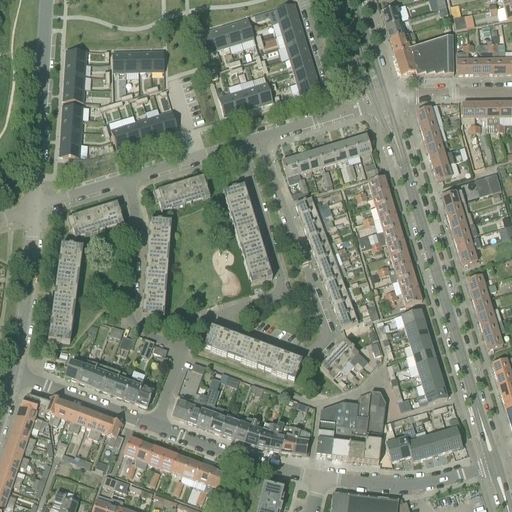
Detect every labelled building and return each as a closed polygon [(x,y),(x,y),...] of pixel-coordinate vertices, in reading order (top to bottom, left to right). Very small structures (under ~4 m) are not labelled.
[(435,0),(439,13),(446,10),(443,0),(435,0)] [(511,0),(501,0),(504,10),(511,8),(511,0)] [(294,7),(274,13),(278,25),(298,19),(294,7)] [(511,21),(511,8),(504,10),(496,12),(498,18),(499,24),(511,21)] [(455,9),(450,10),(451,17),(459,15),(458,9),(455,9)] [(398,10),(380,16),(385,29),(402,24),(398,10)] [(446,10),(439,13),(441,20),(448,18),(446,10)] [(298,19),(278,25),(281,38),(301,31),(298,19)] [(460,20),(453,21),(456,34),(457,33),(466,31),(464,19),(460,20)] [(248,22),(235,26),(241,46),(254,42),(248,22)] [(389,43),(406,38),(402,24),(385,29),(389,43)] [(235,26),(223,30),(229,50),(241,46),(235,26)] [(223,30),(211,34),(217,53),(229,50),(223,30)] [(301,31),(281,38),(285,50),(305,44),(301,31)] [(211,34),(198,37),(204,57),(217,53),(211,34)] [(415,45),(417,45),(414,36),(406,38),(389,43),(394,57),(416,50),(415,45)] [(416,79),(453,79),(452,39),(416,50),(394,57),(401,80),(415,75),(416,79)] [(305,44),(285,50),(289,62),(309,56),(305,44)] [(497,48),(492,48),(492,55),(493,63),(493,78),(505,77),(505,55),(499,55),(499,54),(497,54),(497,48)] [(66,53),(65,66),(86,67),(86,54),(66,53)] [(150,55),(138,56),(138,76),(151,76),(150,55)] [(163,55),(150,55),(151,76),(164,75),(163,55)] [(125,56),(112,56),(112,77),(125,76),(125,56)] [(138,56),(125,56),(125,76),(138,76),(138,56)] [(309,56),(289,62),(293,74),(312,68),(309,56)] [(469,78),(481,78),(480,63),(469,64),(468,64),(469,78)] [(493,78),(492,63),(480,63),(481,78),(493,78)] [(468,64),(456,64),(456,78),(469,78),(468,64)] [(65,66),(64,79),(72,79),(85,80),(86,67),(65,66)] [(312,68),(293,74),(296,86),(316,80),(312,68)] [(64,79),(63,92),(84,93),(85,80),(72,79),(64,79)] [(316,80),(296,86),(300,98),(320,92),(316,80)] [(267,86),(254,89),(260,109),(273,105),(267,86)] [(254,89),(242,93),(248,113),(260,109),(254,89)] [(63,92),(62,105),(83,106),(84,93),(63,92)] [(242,93),(230,97),(236,117),(248,113),(242,93)] [(230,97),(218,100),(224,120),(236,117),(230,97)] [(499,120),(511,120),(510,105),(498,106),(499,120)] [(462,121),(474,121),(474,106),(461,106),(462,121)] [(474,121),(487,121),(486,106),(474,106),(474,121)] [(498,106),(486,106),(487,129),(493,129),(493,136),(499,136),(499,129),(499,127),(499,120),(498,106)] [(62,109),(61,122),(82,123),(83,110),(62,109)] [(430,110),(415,115),(419,126),(434,122),(430,110)] [(172,115),(160,118),(165,138),(178,134),(172,115)] [(160,118),(147,122),(153,142),(165,138),(160,118)] [(61,122),(61,134),(81,136),(82,123),(61,122)] [(147,122),(135,126),(141,145),(153,142),(147,122)] [(419,126),(421,132),(423,138),(437,134),(438,134),(434,122),(419,126)] [(135,126),(123,129),(129,149),(141,145),(135,126)] [(123,129),(111,133),(116,153),(129,149),(123,129)] [(61,134),(60,147),(80,148),(81,136),(61,134)] [(440,145),(437,134),(423,138),(424,144),(426,150),(440,145)] [(359,159),(371,155),(366,138),(354,141),(359,159)] [(347,163),(359,159),(354,141),(342,145),(347,163)] [(335,166),(347,163),(342,145),(330,149),(335,166)] [(444,157),(442,152),(440,145),(426,150),(430,161),(444,157)] [(60,147),(59,160),(80,161),(80,148),(60,147)] [(323,170),(335,166),(330,149),(318,152),(323,170)] [(311,174),(323,170),(318,152),(306,156),(311,174)] [(444,157),(430,161),(433,173),(447,169),(447,168),(454,166),(450,155),(444,157)] [(311,174),(306,156),(293,160),(299,177),(311,174)] [(293,160),(281,163),(289,188),(298,185),(298,184),(301,183),(299,177),(293,160)] [(373,180),(378,178),(376,171),(376,172),(374,166),(365,169),(366,175),(371,174),(373,180)] [(346,169),(348,176),(354,174),(352,167),(346,169)] [(433,173),(437,185),(442,183),(451,180),(447,169),(433,173)] [(322,176),(324,183),(330,181),(328,174),(322,176)] [(356,181),(354,174),(348,176),(350,183),(356,181)] [(486,180),(491,197),(501,194),(496,177),(486,180)] [(203,179),(194,182),(173,188),(179,210),(210,200),(206,190),(207,190),(206,187),(205,187),(203,179)] [(388,192),(384,180),(367,185),(371,197),(388,192)] [(330,181),(324,183),(326,190),(327,194),(330,193),(329,189),(332,188),(330,181)] [(153,195),(152,195),(156,206),(156,205),(158,205),(162,215),(179,210),(173,188),(158,193),(158,194),(153,195)] [(306,188),(300,190),(301,195),(302,197),(305,196),(308,195),(306,188)] [(231,193),(222,195),(232,226),(253,220),(244,189),(236,191),(231,192),(231,193)] [(371,197),(375,210),(391,205),(388,192),(371,197)] [(447,197),(441,199),(445,211),(459,206),(465,205),(461,193),(455,194),(447,197)] [(302,197),(301,195),(291,198),(293,204),(306,200),(305,196),(302,197)] [(501,203),(499,196),(492,198),(494,205),(501,203)] [(298,219),(315,213),(313,207),(311,202),(295,208),(294,208),(298,219)] [(375,210),(379,222),(395,217),(391,205),(375,210)] [(117,206),(108,208),(87,215),(93,236),(123,227),(120,216),(121,216),(120,213),(119,213),(117,206)] [(462,218),(459,206),(445,211),(448,222),(462,218)] [(325,220),(323,213),(322,211),(315,213),(298,219),(303,231),(319,224),(320,225),(325,223),(325,222),(326,222),(325,220)] [(72,220),(67,222),(67,221),(66,221),(70,232),(72,231),(75,241),(93,236),(87,215),(72,219),(72,220)] [(379,222),(382,235),(399,230),(395,217),(379,222)] [(448,222),(450,229),(452,234),(466,230),(462,218),(448,222)] [(262,251),(253,220),(232,226),(241,257),(262,251)] [(319,224),(303,231),(307,242),(324,235),(324,236),(329,234),(330,233),(329,231),(327,225),(326,222),(325,222),(325,223),(320,225),(319,224)] [(157,224),(149,223),(146,256),(168,257),(171,225),(161,224),(157,223),(157,224)] [(399,230),(382,235),(383,235),(358,242),(362,254),(371,252),(381,249),(386,247),(403,242),(399,230)] [(452,234),(453,239),(455,246),(469,241),(466,230),(452,234)] [(307,242),(311,253),(328,247),(324,236),(324,235),(307,242)] [(469,241),(455,246),(459,257),(473,253),(480,250),(477,241),(470,243),(469,241)] [(390,259),(406,254),(403,242),(386,247),(390,259)] [(335,247),(334,245),(328,247),(311,253),(315,264),(338,256),(337,253),(335,247)] [(73,248),(69,248),(61,247),(56,279),(78,282),(82,250),(73,249),(73,248)] [(264,284),(271,282),(272,282),(262,251),(241,257),(251,288),(260,285),(260,286),(264,285),(264,284)] [(473,253),(459,257),(462,269),(476,265),(473,253)] [(390,259),(394,272),(410,267),(406,254),(390,259)] [(166,289),(168,257),(146,256),(144,288),(166,289)] [(319,276),(343,267),(342,265),(339,258),(338,256),(315,264),(319,276)] [(346,278),(346,276),(344,270),(343,267),(319,276),(324,287),(341,281),(346,279),(347,279),(346,278)] [(394,272),(398,284),(414,279),(410,267),(394,272)] [(372,286),(379,284),(377,277),(370,280),(372,286)] [(74,314),(78,282),(56,279),(52,311),(74,314)] [(398,284),(401,297),(418,292),(414,279),(398,284)] [(481,279),(466,283),(470,295),(484,290),(481,279)] [(324,287),(328,298),(345,292),(341,281),(324,287)] [(163,322),(163,321),(166,289),(144,288),(142,320),(149,321),(150,321),(154,322),(154,321),(163,322)] [(470,295),(472,300),(474,306),(488,302),(484,290),(470,295)] [(332,310),(349,303),(345,292),(328,298),(332,310)] [(405,309),(422,304),(418,292),(401,297),(405,309)] [(474,306),(476,313),(477,318),(491,314),(488,302),(474,306)] [(336,321),(353,315),(349,303),(332,310),(336,321)] [(369,318),(362,321),(364,326),(367,325),(371,323),(372,325),(379,322),(375,309),(367,312),(369,318)] [(52,311),(48,343),(56,344),(56,345),(60,346),(60,345),(70,346),(74,314),(52,311)] [(423,323),(420,313),(400,319),(403,329),(423,323)] [(477,318),(479,323),(481,330),(495,326),(491,314),(477,318)] [(336,321),(341,332),(357,326),(353,315),(336,321)] [(423,323),(403,329),(406,339),(426,333),(423,323)] [(495,326),(481,330),(483,336),(484,342),(498,337),(504,336),(501,324),(495,326)] [(91,328),(86,335),(86,336),(95,339),(98,330),(91,328)] [(113,329),(110,338),(119,341),(123,333),(113,329)] [(211,330),(210,330),(208,337),(207,337),(206,342),(203,350),(233,362),(241,341),(211,330)] [(373,333),(368,335),(372,345),(377,343),(373,333)] [(406,339),(409,349),(429,342),(426,333),(406,339)] [(484,342),(488,353),(502,349),(498,337),(484,342)] [(128,354),(132,343),(123,339),(119,350),(128,354)] [(241,341),(233,362),(263,373),(271,352),(241,341)] [(145,342),(139,357),(148,360),(154,345),(150,344),(145,342)] [(409,349),(412,358),(432,352),(429,342),(409,349)] [(345,343),(336,352),(349,364),(358,356),(345,343)] [(377,345),(370,348),(374,359),(381,357),(377,345)] [(165,360),(165,359),(167,353),(155,349),(153,356),(165,360)] [(299,371),(301,364),(271,352),(263,373),(294,384),(297,375),(298,376),(299,371)] [(336,352),(328,361),(341,373),(349,364),(336,352)] [(415,368),(435,362),(432,352),(412,358),(415,368)] [(492,366),(494,372),(495,378),(510,374),(511,373),(511,360),(511,361),(506,363),(506,362),(492,366)] [(328,378),(332,382),(341,373),(328,361),(319,370),(326,376),(328,378)] [(415,368),(418,378),(438,372),(435,362),(415,368)] [(84,368),(71,363),(65,380),(78,385),(84,368)] [(84,368),(78,385),(89,389),(98,367),(86,363),(84,368)] [(363,370),(357,365),(354,369),(359,374),(363,370)] [(194,366),(191,373),(202,377),(205,370),(194,366)] [(109,371),(98,367),(89,389),(101,393),(109,371)] [(121,375),(115,373),(109,371),(101,393),(112,398),(121,375)] [(418,378),(421,388),(441,382),(438,372),(418,378)] [(351,383),(355,379),(349,374),(345,377),(351,383)] [(511,386),(511,381),(510,374),(495,378),(497,384),(499,390),(511,386)] [(123,402),(129,385),(124,383),(126,378),(121,375),(112,398),(123,402)] [(131,380),(129,385),(123,402),(134,406),(141,387),(142,384),(131,380)] [(337,386),(342,392),(346,388),(341,382),(337,386)] [(421,388),(424,398),(444,392),(441,382),(421,388)] [(511,386),(499,390),(501,396),(502,402),(511,398),(511,386)] [(134,406),(147,411),(154,391),(141,387),(134,406)] [(207,401),(196,429),(208,434),(214,416),(216,411),(214,410),(219,395),(209,391),(209,392),(206,399),(207,399),(207,401)] [(424,398),(417,400),(420,410),(427,408),(447,401),(444,392),(424,398)] [(266,407),(270,397),(263,395),(260,404),(266,407)] [(371,395),(358,400),(357,407),(355,432),(350,431),(350,435),(352,435),(352,438),(354,438),(353,448),(348,447),(346,463),(362,465),(371,395)] [(380,396),(371,395),(362,465),(378,467),(380,448),(381,441),(382,436),(383,427),(385,407),(380,396)] [(191,408),(185,425),(196,429),(207,401),(207,399),(206,399),(200,397),(200,399),(198,403),(194,402),(194,403),(193,403),(191,408)] [(36,416),(35,416),(44,419),(45,415),(44,414),(48,404),(28,398),(27,400),(25,400),(21,411),(36,416)] [(511,411),(511,398),(502,402),(506,413),(511,411)] [(48,404),(44,414),(45,415),(51,417),(49,420),(54,422),(61,404),(50,400),(48,404)] [(408,403),(397,406),(400,415),(411,412),(408,403)] [(52,427),(57,429),(60,420),(66,422),(71,408),(61,404),(54,422),(52,427)] [(191,408),(178,404),(173,420),(185,425),(191,408)] [(338,407),(330,461),(346,463),(348,447),(353,448),(354,438),(352,438),(352,435),(350,435),(350,431),(355,432),(357,407),(343,406),(343,405),(338,407)] [(297,406),(295,411),(306,415),(308,409),(297,406)] [(320,414),(315,459),(330,461),(338,407),(320,414)] [(71,408),(66,422),(70,424),(67,432),(73,434),(81,412),(71,408)] [(45,430),(49,431),(48,425),(34,420),(35,416),(36,416),(21,411),(18,420),(45,430)] [(81,428),(86,430),(91,416),(81,412),(73,434),(77,436),(81,428)] [(91,416),(86,430),(90,431),(87,440),(93,442),(101,419),(91,416)] [(214,416),(208,434),(221,438),(227,421),(214,416)] [(221,438),(233,442),(239,425),(232,423),(233,420),(228,418),(227,421),(221,438)] [(101,419),(93,442),(98,444),(101,436),(106,438),(112,423),(101,419)] [(18,420),(14,430),(28,435),(36,438),(38,433),(43,435),(45,430),(18,420)] [(245,446),(253,423),(246,421),(244,427),(239,425),(233,442),(245,446)] [(451,431),(448,433),(446,434),(452,453),(462,450),(458,438),(462,437),(457,421),(449,424),(451,431)] [(118,438),(122,427),(112,423),(106,438),(111,439),(107,448),(119,452),(123,440),(118,438)] [(262,433),(256,431),(258,425),(253,423),(245,446),(256,450),(262,433)] [(277,431),(268,453),(280,455),(285,440),(280,438),(284,428),(281,427),(283,424),(279,423),(278,426),(277,426),(276,430),(277,431)] [(265,426),(262,433),(256,450),(268,453),(277,431),(276,430),(265,426)] [(392,433),(390,426),(385,427),(383,427),(382,436),(383,436),(392,433)] [(27,440),(28,435),(14,430),(11,440),(34,448),(36,443),(27,440)] [(280,455),(292,456),(297,443),(296,443),(299,435),(293,432),(291,439),(286,437),(285,440),(280,455)] [(381,441),(380,448),(385,446),(391,466),(401,463),(395,443),(392,433),(383,436),(384,440),(381,441)] [(452,453),(446,434),(436,437),(442,456),(452,453)] [(415,437),(405,440),(411,461),(412,465),(422,462),(416,443),(415,437)] [(442,456),(436,437),(426,440),(432,459),(442,456)] [(32,452),(34,448),(11,440),(8,450),(22,455),(24,450),(32,452)] [(123,457),(135,462),(142,445),(130,440),(123,457)] [(405,440),(395,443),(401,463),(411,461),(405,440)] [(432,459),(426,440),(416,443),(422,462),(432,459)] [(308,445),(297,443),(292,456),(306,458),(308,445)] [(56,453),(55,458),(55,459),(62,462),(65,456),(68,448),(60,445),(56,453)] [(131,466),(128,473),(134,475),(137,469),(145,472),(147,466),(153,449),(142,445),(135,462),(136,462),(133,467),(131,466)] [(159,471),(165,454),(153,449),(147,466),(159,471)] [(20,459),(22,455),(8,450),(4,459),(27,467),(29,462),(20,459)] [(159,471),(170,475),(177,458),(165,454),(159,471)] [(65,456),(62,462),(72,465),(74,461),(75,459),(65,456)] [(177,458),(170,475),(182,480),(189,462),(177,458)] [(27,467),(4,459),(1,469),(15,474),(17,469),(26,472),(27,467)] [(74,461),(72,465),(83,470),(85,465),(85,463),(79,461),(79,463),(74,461)] [(182,480),(194,484),(200,467),(189,462),(182,480)] [(85,465),(83,470),(89,472),(91,468),(88,466),(89,464),(85,463),(85,465)] [(110,475),(112,470),(98,464),(94,474),(103,477),(110,475)] [(194,484),(192,489),(201,493),(204,494),(206,489),(212,471),(200,467),(194,484)] [(24,477),(15,474),(1,469),(0,472),(0,479),(20,487),(24,477)] [(206,489),(217,493),(224,476),(212,471),(206,489)] [(134,475),(128,473),(126,479),(128,480),(131,481),(132,482),(134,475)] [(154,475),(152,482),(158,484),(160,477),(154,475)] [(19,491),(20,487),(0,479),(0,490),(9,494),(11,489),(19,491)] [(105,479),(102,488),(114,493),(117,483),(105,479)] [(155,490),(158,484),(152,482),(149,488),(155,490)] [(114,493),(126,497),(127,493),(126,493),(128,487),(117,483),(114,493)] [(181,493),(184,486),(180,485),(177,484),(175,490),(181,493)] [(280,511),(281,510),(281,508),(278,507),(282,491),(267,488),(264,487),(263,493),(262,493),(260,500),(256,511),(280,511)] [(7,498),(9,494),(0,490),(0,501),(14,506),(16,501),(7,498)] [(179,499),(181,493),(175,490),(173,497),(179,499)] [(204,502),(207,495),(204,494),(201,493),(198,499),(204,502)] [(56,495),(54,501),(53,504),(62,507),(60,511),(75,511),(78,507),(65,502),(66,499),(56,495)] [(408,511),(407,506),(406,505),(403,506),(402,502),(398,502),(398,503),(338,496),(332,496),(330,511),(408,511)] [(204,502),(198,499),(196,505),(202,508),(204,502)] [(12,511),(14,506),(0,501),(0,511),(2,511),(4,508),(12,511)] [(109,508),(107,511),(120,511),(123,505),(111,501),(109,508)] [(177,505),(165,501),(164,505),(165,505),(164,508),(172,510),(173,508),(176,509),(177,505)]
